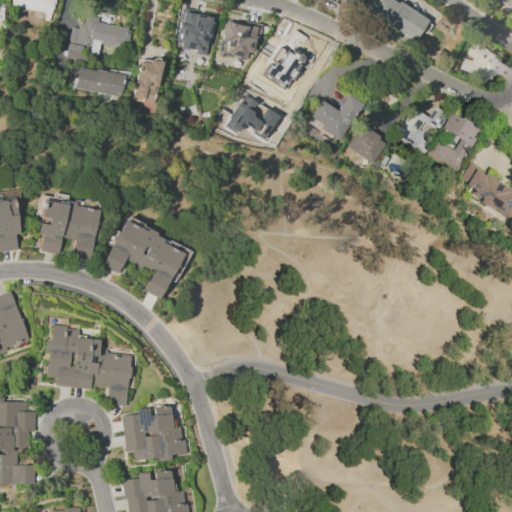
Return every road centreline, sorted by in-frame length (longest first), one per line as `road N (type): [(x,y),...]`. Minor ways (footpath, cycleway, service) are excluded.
road 1 (residential): [(0,274),(79,280),(111,294),(159,333),(200,400),(230,511)]
road 2 (residential): [(192,383),(256,370),(401,410),(511,393)]
road 3 (residential): [(511,90),(501,105),(261,0)]
road 4 (residential): [(105,511),(96,475),(107,435),(100,414),(78,405),(56,410),(46,428),(49,446),(64,463),(96,475)]
